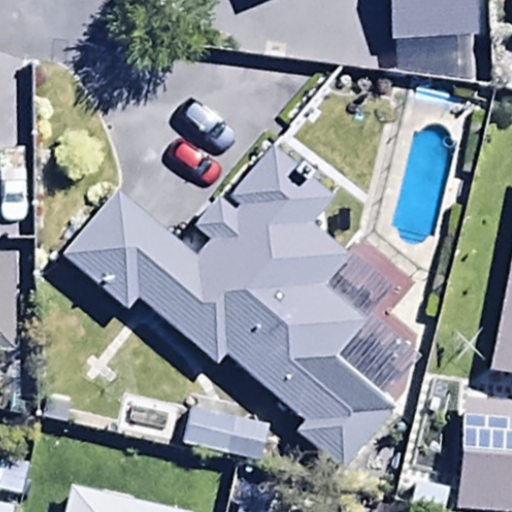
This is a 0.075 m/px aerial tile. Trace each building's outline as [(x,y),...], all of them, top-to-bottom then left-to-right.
[(246,0),(252,13),(285,0),(246,0)] [(468,0),(382,0),(386,58),(472,54),(468,0)] [(118,208),(58,273),(119,330),(133,315),(210,387),(223,372),(294,438),(286,446),(337,493),(394,432),(331,374),(358,345),(350,338),(380,306),(311,241),(333,216),(273,161),(218,220),(212,214),(186,241),(205,260),(191,275),(118,208)] [(511,389),(511,257),(487,385),(511,389)] [(0,271),(0,369),(8,370),(9,271),(0,271)] [(234,412),(187,406),(180,457),(236,464),(240,433),(231,432),(234,412)] [(511,511),(511,417),(457,415),(451,511),(511,511)] [(0,511),(10,511),(12,505),(20,507),(26,473),(0,468),(0,511)] [(143,511),(145,504),(69,487),(63,511),(143,511)]
